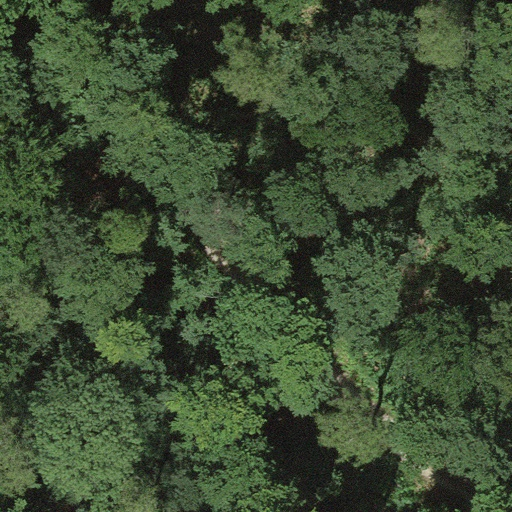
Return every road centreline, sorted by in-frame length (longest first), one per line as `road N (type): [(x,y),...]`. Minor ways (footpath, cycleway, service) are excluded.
road 1 (track): [(10,0),(345,399),(452,479),(511,506)]
road 2 (track): [(0,313),(47,445),(104,511)]
